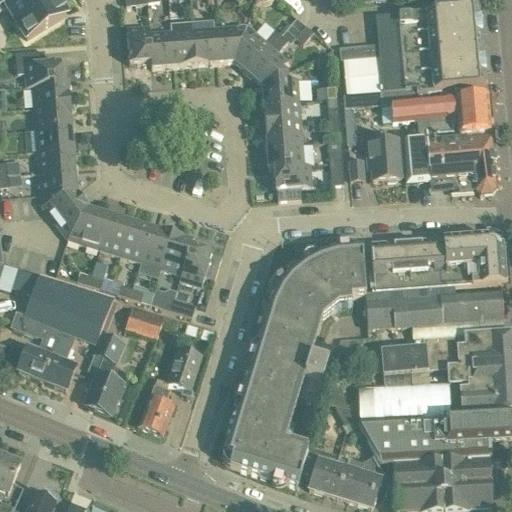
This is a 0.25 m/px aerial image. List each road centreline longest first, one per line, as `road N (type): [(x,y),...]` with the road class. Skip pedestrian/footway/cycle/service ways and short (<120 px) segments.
road 1 (residential): [(186,488),(253,234),(511,220)]
road 2 (residential): [(107,105),(201,97),(220,106),(234,217),(111,177)]
road 3 (tertiary): [(186,488),(0,413)]
